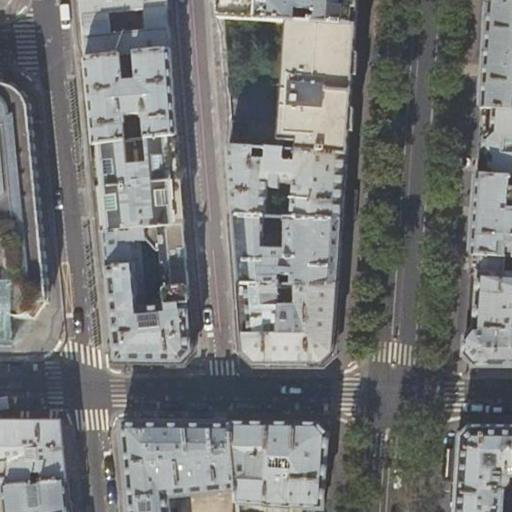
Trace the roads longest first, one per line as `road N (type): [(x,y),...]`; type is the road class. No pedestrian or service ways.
road 1 (tertiary): [(396,396),(423,0)]
road 2 (residential): [(193,0),(224,393)]
road 3 (residential): [(55,45),(89,390)]
road 4 (residential): [(396,396),(224,393)]
road 5 (residential): [(224,393),(89,390)]
road 6 (residential): [(89,390),(100,511)]
